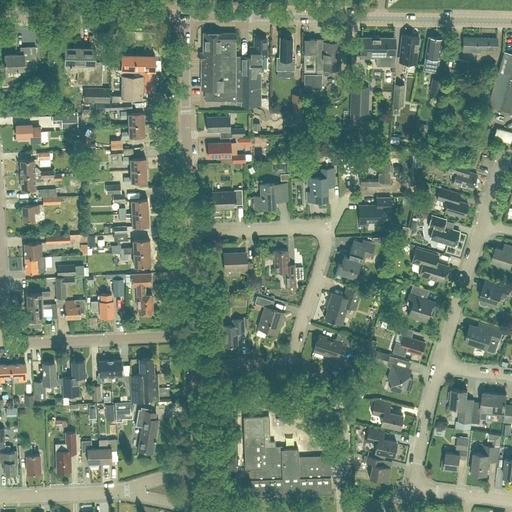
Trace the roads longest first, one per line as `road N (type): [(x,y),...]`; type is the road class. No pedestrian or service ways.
road 1 (residential): [(195,366),(286,359),(325,248),(324,227),(189,232)]
road 2 (tertiary): [(511,20),(185,15)]
road 3 (unclassified): [(189,232),(185,15)]
road 4 (residential): [(5,344),(194,334)]
road 5 (tertiary): [(185,15),(0,11)]
road 6 (residential): [(438,366),(481,224)]
road 7 (residential): [(417,493),(415,464),(438,366)]
road 8 (residential): [(0,496),(127,490)]
